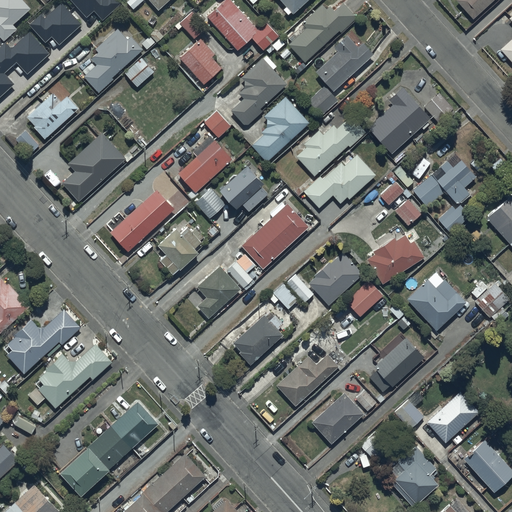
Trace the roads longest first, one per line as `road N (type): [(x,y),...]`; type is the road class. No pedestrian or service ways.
road 1 (residential): [(301,511),(0,179)]
road 2 (residential): [(400,0),(511,122)]
